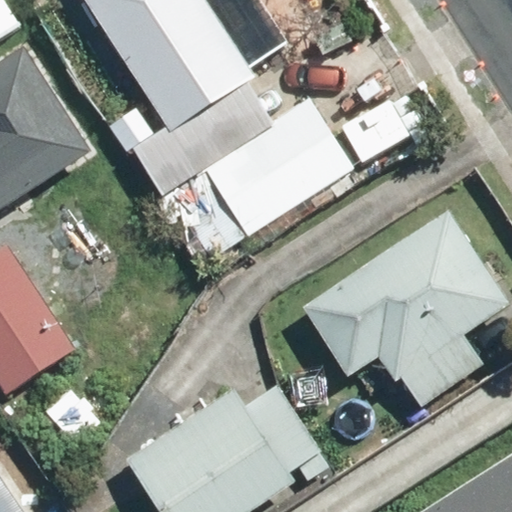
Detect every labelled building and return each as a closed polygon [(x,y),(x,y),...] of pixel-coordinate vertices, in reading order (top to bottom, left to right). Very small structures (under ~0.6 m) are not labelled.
[(106,139),(125,169),(256,84),(201,0),(70,0),(144,114),(106,139)] [(0,229),(95,159),(16,52),(0,64),(0,229)] [(349,179),(306,106),(167,189),(210,261),(349,179)] [(511,316),(450,218),(298,319),(342,389),(371,370),(402,418),(483,367),(470,347),(511,321),(511,316)] [(59,283),(78,304),(66,316),(114,369),(198,293),(150,240),(103,282),(84,261),(59,283)] [(5,255),(0,258),(0,397),(6,407),(75,362),(5,255)] [(232,397),(125,460),(156,511),(262,511),(292,495),(285,482),(321,461),(276,386),(238,408),(232,397)] [(511,511),(511,460),(432,511),(511,511)] [(15,511),(0,487),(0,511),(15,511)]
